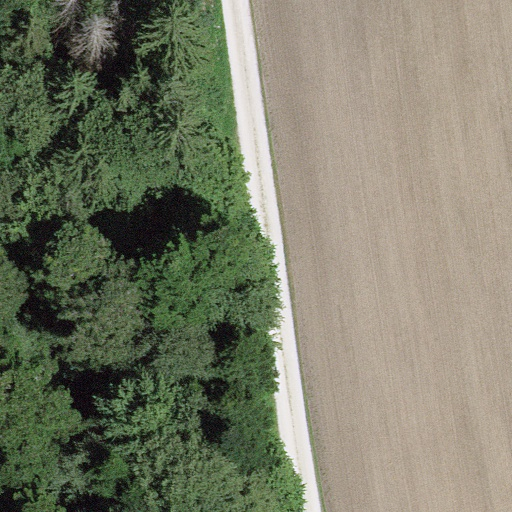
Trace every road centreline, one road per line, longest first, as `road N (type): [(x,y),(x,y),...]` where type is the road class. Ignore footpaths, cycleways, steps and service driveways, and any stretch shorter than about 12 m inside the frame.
road 1 (track): [(237,0),(302,511)]
road 2 (track): [(0,313),(259,171)]
